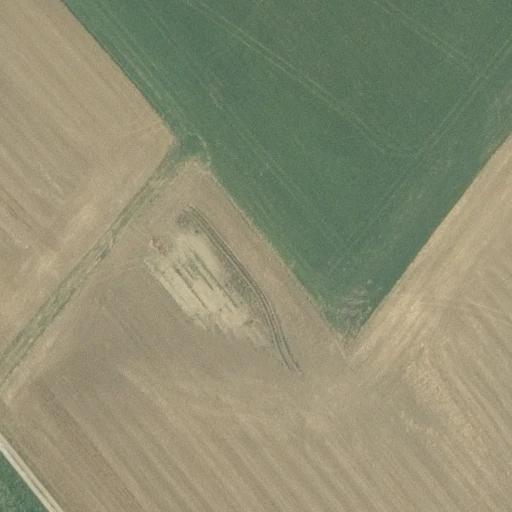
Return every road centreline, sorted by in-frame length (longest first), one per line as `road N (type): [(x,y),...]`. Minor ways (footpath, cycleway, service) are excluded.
road 1 (track): [(0,403),(205,155)]
road 2 (track): [(66,0),(205,155)]
